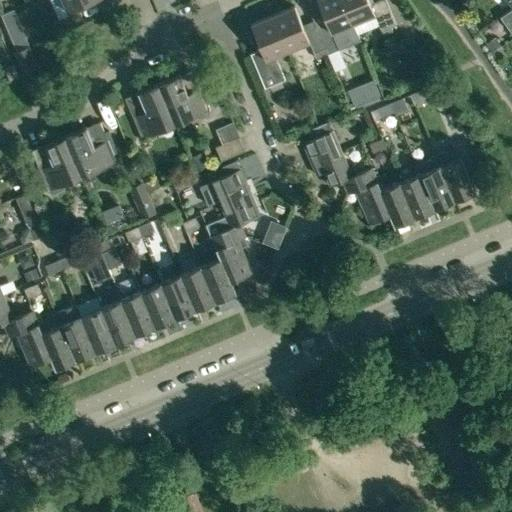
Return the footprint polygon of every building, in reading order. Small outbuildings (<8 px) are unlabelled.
[(62,0),(67,11),(92,0),(62,0)] [(331,32),(353,23),(343,0),(317,0),(327,22),(316,26),(327,54),(339,49),(331,32)] [(368,0),(343,0),(353,23),(374,14),(381,31),(396,25),(386,0),(378,0),(370,3),(368,0)] [(327,54),(316,26),(305,31),(294,6),(273,15),(287,50),(309,41),(314,53),(325,48),(327,54)] [(80,11),(52,22),(57,34),(84,22),(80,11)] [(275,55),(287,50),(273,15),(251,24),(262,49),(250,53),(265,88),(285,79),(275,55)] [(7,33),(15,51),(28,45),(21,28),(7,33)] [(15,52),(24,75),(38,69),(28,46),(15,52)] [(10,80),(19,76),(14,63),(5,67),(10,80)] [(179,74),(158,82),(175,123),(176,122),(174,117),(192,110),(194,115),(210,108),(201,87),(188,93),(179,74)] [(446,79),(433,84),(437,94),(449,88),(446,79)] [(175,123),(158,82),(137,91),(146,111),(132,116),(141,137),(156,131),(154,126),(173,118),(175,123)] [(415,105),(429,99),(424,88),(410,94),(415,105)] [(390,102),(394,112),(407,106),(403,97),(390,102)] [(394,112),(390,102),(377,108),(381,117),(394,112)] [(86,126),(65,135),(82,175),(83,175),(81,170),(99,162),(101,167),(116,161),(107,140),(94,145),(86,126)] [(342,180),(352,175),(332,129),(302,141),(308,156),(316,152),(330,185),(342,180)] [(63,183),(82,175),(65,135),(44,144),(52,163),(39,169),(49,193),(52,194),(63,189),(64,186),(63,183)] [(245,150),(239,137),(215,147),(221,160),(245,150)] [(373,153),(386,147),(382,138),(369,143),(373,153)] [(475,191),(471,182),(482,177),(467,142),(437,155),(456,200),(475,191)] [(456,200),(437,155),(417,163),(421,172),(436,208),(456,200)] [(240,222),(252,218),(238,185),(246,182),(240,167),(210,180),(230,226),(240,222)] [(371,167),(352,175),(342,180),(348,193),(355,190),(369,223),(389,214),(381,189),(371,167)] [(436,208),(421,172),(401,181),(416,217),(436,208)] [(156,177),(143,182),(147,192),(160,186),(156,177)] [(416,217),(401,181),(381,189),(389,214),(394,226),(416,217)] [(26,193),(15,197),(33,239),(43,235),(26,193)] [(139,208),(142,217),(155,212),(151,203),(139,208)] [(109,228),(125,221),(118,205),(111,209),(110,207),(101,210),(109,228)] [(177,209),(164,215),(168,224),(181,219),(177,209)] [(195,217),(182,222),(186,231),(199,226),(195,217)] [(137,226),(141,235),(154,230),(150,221),(137,226)] [(210,234),(220,257),(232,280),(251,272),(238,239),(245,235),(240,222),(230,226),(210,234)] [(141,235),(137,226),(125,231),(128,240),(141,235)] [(283,231),(270,226),(264,241),(277,246),(283,231)] [(97,243),(101,252),(114,246),(110,237),(97,243)] [(66,239),(54,244),(57,253),(70,248),(66,239)] [(101,252),(97,243),(85,248),(89,257),(101,252)] [(57,259),(61,268),(74,263),(70,254),(57,259)] [(236,292),(232,280),(220,257),(200,265),(215,301),(236,292)] [(61,268),(57,259),(45,265),(48,274),(61,268)] [(200,265),(180,274),(195,309),(215,301),(200,265)] [(176,317),(195,309),(180,274),(161,282),(176,317)] [(161,282),(141,290),(156,325),(176,317),(161,282)] [(37,283),(31,285),(24,288),(28,297),(41,292),(37,283)] [(0,324),(3,323),(13,318),(0,287),(0,324)] [(136,334),(156,325),(141,290),(121,298),(136,334)] [(121,298),(102,306),(117,342),(136,334),(121,298)] [(73,305),(58,312),(77,359),(97,350),(82,314),(78,316),(73,305)] [(97,350),(117,342),(102,306),(82,314),(97,350)] [(33,310),(13,318),(3,323),(8,337),(16,333),(30,366),(50,357),(42,331),(33,310)] [(58,325),(42,331),(50,357),(55,368),(77,359),(58,312),(53,314),(58,325)] [(463,390),(440,399),(464,456),(487,446),(463,390)]
